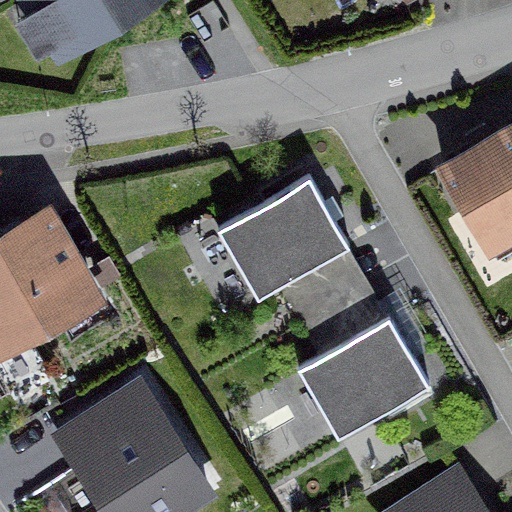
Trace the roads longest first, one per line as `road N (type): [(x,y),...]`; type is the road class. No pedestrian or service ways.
road 1 (residential): [(511,402),(330,82)]
road 2 (residential): [(0,151),(330,82)]
road 3 (residential): [(330,82),(511,36)]
